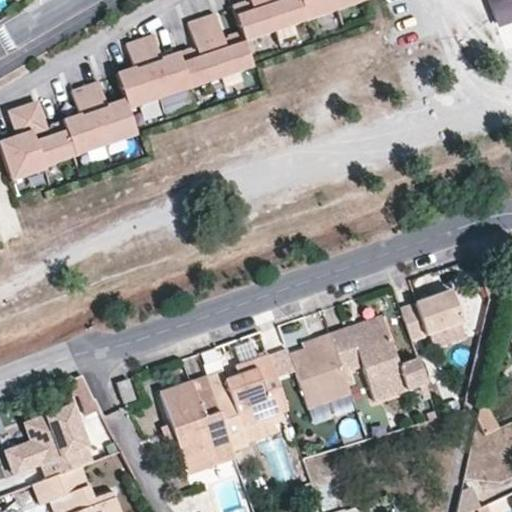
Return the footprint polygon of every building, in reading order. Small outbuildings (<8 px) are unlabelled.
[(241,43),(364,0),(246,0),(248,3),(243,4),(242,2),(229,7),(238,32),(225,37),(226,39),(221,41),(212,15),(185,25),(193,51),(188,52),(188,50),(159,59),(151,36),(123,45),(131,69),(114,75),(122,100),(105,106),(97,82),(69,92),(77,116),(48,126),(48,128),(44,130),(35,104),(7,114),(15,137),(0,142),(0,156),(9,184),(43,171),(42,168),(134,136),(125,111),(250,68),(241,43)] [(20,0),(9,0),(18,12),(25,7),(20,0)] [(462,322),(451,292),(400,310),(411,340),(462,322)] [(352,337),(384,326),(381,316),(349,328),(352,337)] [(426,384),(417,359),(398,366),(384,326),(352,337),(349,328),(329,335),(347,386),(354,384),(349,370),(361,366),(374,402),(418,386),(426,384)] [(347,386),(329,335),(312,340),(314,346),(302,350),(288,355),(307,409),(349,394),(347,386)] [(257,360),(249,340),(232,347),(239,366),(257,360)] [(302,350),(314,346),(312,340),(300,344),(302,350)] [(275,375),(291,370),(284,349),(268,353),(275,375)] [(286,411),(267,356),(257,360),(239,366),(206,377),(232,450),(247,445),(247,443),(241,427),(281,413),(286,411)] [(99,410),(81,376),(65,381),(72,397),(77,395),(85,416),(99,410)] [(232,450),(206,377),(159,394),(181,459),(202,452),(208,467),(234,458),(232,450)] [(135,401),(128,380),(116,384),(123,404),(135,401)] [(430,396),(426,384),(418,386),(422,399),(430,396)] [(499,428),(481,398),(476,420),(484,434),(499,428)] [(74,416),(70,407),(54,413),(57,422),(74,416)] [(91,462),(74,416),(57,422),(54,413),(24,424),(30,443),(5,452),(10,466),(14,475),(39,466),(44,480),(79,467),(91,462)] [(277,432),(274,424),(284,420),(281,413),(241,427),(247,443),(277,432)] [(208,467),(202,452),(181,459),(187,474),(208,467)] [(79,467),(44,480),(31,484),(39,505),(49,502),(59,498),(63,511),(118,511),(110,492),(91,499),(79,467)] [(470,511),(472,511),(479,508),(470,487),(461,490),(455,511),(470,511)] [(63,511),(59,498),(49,502),(52,511),(63,511)]
